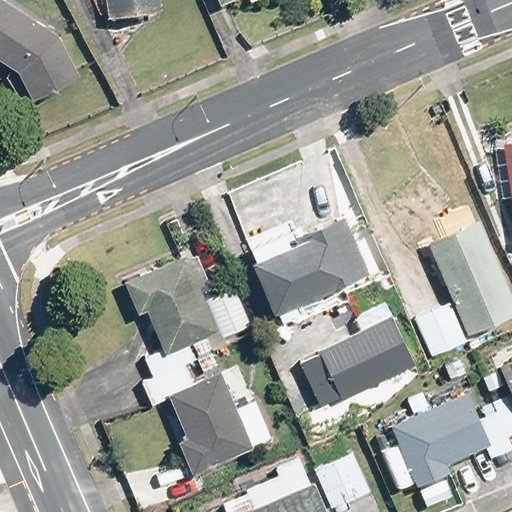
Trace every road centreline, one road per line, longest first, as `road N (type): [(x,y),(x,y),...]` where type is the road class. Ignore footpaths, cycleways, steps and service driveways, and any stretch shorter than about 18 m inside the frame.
road 1 (tertiary): [(134,163),(495,0)]
road 2 (secondary): [(0,347),(72,511)]
road 3 (tertiary): [(134,163),(93,198),(0,243)]
road 4 (tertiary): [(0,204),(76,172),(134,163)]
